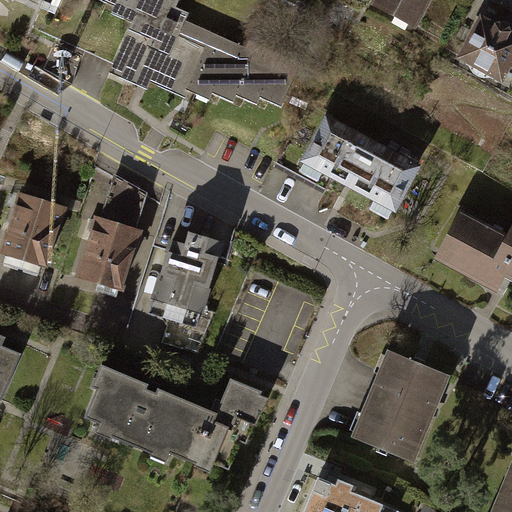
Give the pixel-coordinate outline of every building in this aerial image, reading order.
[(97,0),(97,1),(114,9),(108,21),(126,29),(103,79),(155,103),(159,94),(189,107),(198,88),(220,98),(224,88),(252,101),(256,92),(275,101),(290,69),(198,27),(204,16),(190,9),(194,0),(97,0)] [(433,0),(373,0),(370,8),(414,33),(433,0)] [(511,66),(511,35),(481,18),(457,61),(501,86),(511,66)] [(421,169),(324,116),(298,164),(395,217),(421,169)] [(48,186),(20,178),(0,242),(0,257),(22,264),(47,272),(72,194),(48,186)] [(125,199),(101,192),(77,280),(102,287),(128,294),(152,206),(125,199)] [(511,227),(504,242),(461,219),(436,265),(496,298),(504,282),(511,286),(511,227)] [(198,236),(166,228),(142,315),(174,324),(203,331),(227,244),(198,236)] [(0,402),(24,354),(0,343),(0,402)] [(448,381),(383,354),(348,438),(413,464),(448,381)] [(196,464),(219,411),(110,363),(86,416),(196,464)] [(273,395),(234,377),(219,411),(196,464),(235,481),(273,395)] [(511,511),(511,473),(497,511),(511,511)] [(389,511),(392,506),(318,477),(304,511),(389,511)]
